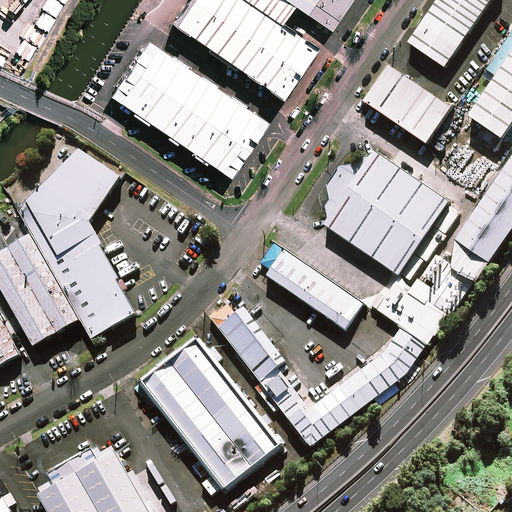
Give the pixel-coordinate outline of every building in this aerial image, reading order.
[(249,0),(186,0),(173,21),(279,91),(312,41),(278,19),(249,0)] [(249,0),(278,19),(291,0),(290,0),(249,0)] [(290,0),(291,0),(330,26),(347,0),(290,0)] [(488,0),(436,0),(410,41),(445,65),(488,0)] [(266,119),(146,36),(110,90),(230,169),(266,119)] [(511,51),(470,115),(505,139),(511,128),(511,51)] [(453,104),(391,62),(367,99),(429,140),(453,104)] [(450,200),(375,150),(372,154),(362,153),(358,160),(342,164),(331,180),(333,196),(329,203),(331,214),(327,223),(402,273),(450,200)] [(91,337),(133,315),(87,226),(117,178),(78,151),(18,212),(31,233),(81,320),(91,337)] [(511,227),(511,156),(458,235),(455,262),(479,276),(511,227)] [(167,202),(141,186),(135,196),(155,209),(158,204),(163,207),(167,202)] [(0,287),(35,346),(81,320),(31,233),(0,251),(0,287)] [(366,303),(286,250),(266,279),(346,332),(366,303)] [(415,286),(402,277),(381,310),(403,324),(409,315),(438,334),(450,315),(428,300),(435,289),(419,278),(415,286)] [(218,330),(313,449),(408,375),(430,348),(389,351),(312,411),(281,371),(286,366),(243,311),(218,330)] [(0,368),(24,355),(0,315),(0,368)] [(195,345),(144,384),(226,487),(276,448),(195,345)] [(150,511),(116,453),(107,458),(99,446),(50,475),(57,487),(39,497),(48,511),(150,511)] [(201,486),(184,460),(175,467),(192,492),(201,486)] [(11,511),(0,492),(0,511),(11,511)]
